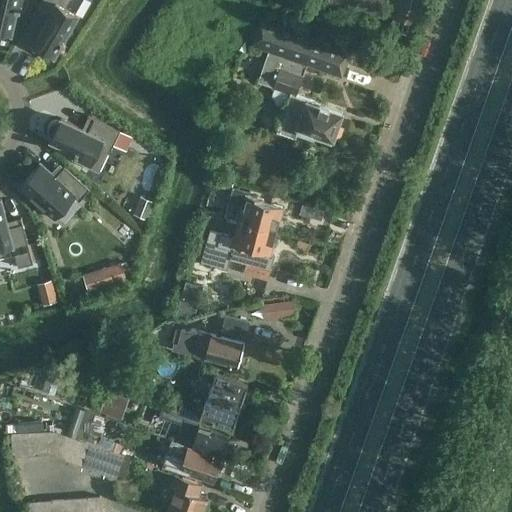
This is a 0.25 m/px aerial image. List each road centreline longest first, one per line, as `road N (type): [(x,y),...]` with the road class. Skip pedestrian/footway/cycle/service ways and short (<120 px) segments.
road 1 (residential): [(272,511),(454,0)]
road 2 (primary): [(504,0),(323,511)]
road 3 (primary): [(370,511),(511,113)]
